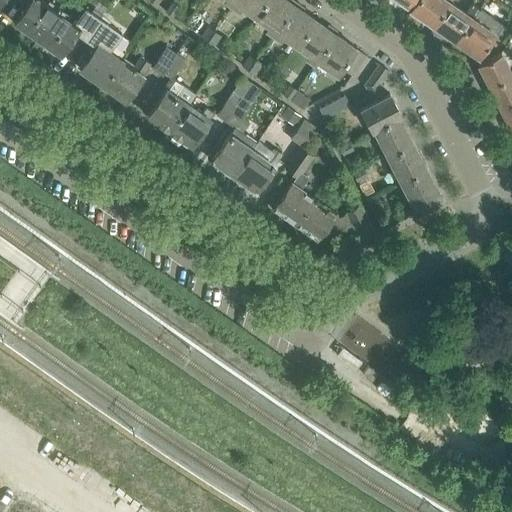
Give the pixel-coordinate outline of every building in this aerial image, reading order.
[(14,23),(37,39),(56,12),(39,0),(27,0),(29,1),(14,23)] [(235,0),(233,3),(254,17),(266,0),(235,0)] [(266,0),(254,17),(275,32),(294,4),(288,0),(266,0)] [(433,25),(449,3),(451,0),(415,0),(409,9),(433,25)] [(172,16),(179,7),(172,2),(165,11),(172,16)] [(433,25),(456,41),(479,8),(472,3),(464,13),(449,3),(433,25)] [(275,32),(295,46),(314,18),(294,4),(275,32)] [(37,39),(60,55),(76,32),(86,38),(100,19),(85,8),(78,19),(70,13),(69,14),(59,8),(56,12),(37,39)] [(456,41),(479,57),(495,34),(502,25),(479,8),(456,41)] [(295,46),(317,61),(336,33),(314,18),(295,46)] [(79,68),(102,84),(120,59),(109,51),(121,34),(100,19),(86,38),(96,45),(79,68)] [(207,41),(214,30),(208,26),(200,36),(207,41)] [(214,46),(221,35),(214,30),(207,41),(214,46)] [(342,69),(346,62),(351,55),(356,48),(336,33),(317,61),(337,75),(342,69)] [(163,73),(177,53),(166,46),(151,67),(162,75),(163,73)] [(366,55),(356,48),(351,55),(361,62),(366,55)] [(478,64),(489,86),(511,75),(500,52),(478,64)] [(167,128),(170,130),(188,103),(189,104),(195,94),(172,78),(185,59),(177,53),(163,73),(170,78),(164,86),(166,88),(148,115),(159,122),(158,124),(166,130),(167,128)] [(248,70),(255,59),(249,55),(241,65),(248,70)] [(356,69),(361,62),(351,55),(346,62),(356,69)] [(102,84),(125,100),(143,75),(142,74),(149,64),(141,58),(133,68),(120,59),(102,84)] [(255,75),(262,64),(255,59),(248,70),(255,75)] [(352,75),(356,69),(346,62),(342,69),(352,75)] [(379,64),(375,69),(384,76),(388,71),(379,64)] [(380,82),(384,76),(375,69),(371,75),(380,82)] [(378,86),(380,82),(371,75),(364,85),(378,86)] [(500,108),(511,102),(511,75),(489,86),(500,108)] [(291,99),(297,90),(289,84),(283,94),(291,99)] [(380,89),(378,86),(364,85),(369,95),(380,89)] [(383,96),(380,89),(369,95),(373,102),(383,96)] [(216,114),(225,120),(240,97),(232,91),(216,114)] [(371,130),(373,129),(399,116),(401,115),(389,93),(383,96),(373,102),(360,109),(371,130)] [(350,105),(344,94),(338,98),(343,108),(350,105)] [(234,175),(252,148),(257,142),(242,131),(249,121),(243,117),(252,105),(240,97),(225,120),(234,127),(211,159),(234,175)] [(343,108),(338,98),(331,101),(337,112),(343,108)] [(337,112),(331,101),(325,104),(330,115),(337,112)] [(511,130),(511,102),(500,108),(511,131),(511,130)] [(181,138),(192,145),(210,119),(209,118),(214,112),(207,106),(202,113),(189,104),(188,103),(170,130),(172,132),(171,133),(180,139),(181,138)] [(330,115),(325,104),(318,108),(324,119),(330,115)] [(412,142),(399,116),(373,129),(386,155),(412,142)] [(302,146),(315,126),(304,118),(290,138),(302,146)] [(353,149),(349,141),(338,147),(343,154),(353,149)] [(426,168),(412,142),(386,155),(400,181),(426,168)] [(234,175),(256,190),(282,153),(272,146),(264,157),(252,148),(234,175)] [(280,216),(295,226),(314,199),(300,189),(308,178),(300,172),(312,156),(300,148),(285,169),(296,177),(292,183),(291,182),(273,208),(281,214),(280,216)] [(367,175),(362,167),(352,173),(356,180),(367,175)] [(400,181),(414,208),(440,195),(426,168),(400,181)] [(380,201),(376,193),(365,199),(370,206),(380,201)] [(311,235),(317,239),(329,222),(340,230),(353,223),(359,235),(372,228),(361,206),(347,213),(348,214),(340,218),(334,215),(335,213),(314,199),(295,226),(310,237),(311,235)] [(343,346),(337,354),(355,369),(362,361),(343,346)] [(372,380),(378,373),(368,366),(362,373),(372,380)] [(390,398),(397,388),(382,377),(375,386),(390,398)]
